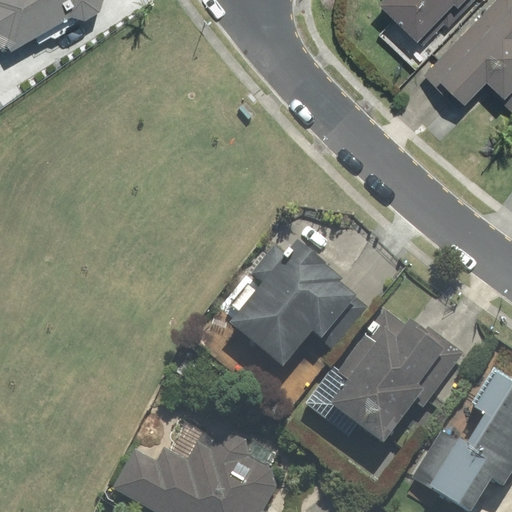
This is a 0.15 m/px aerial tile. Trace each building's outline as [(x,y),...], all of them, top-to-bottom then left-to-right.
[(35,37),(38,43),(111,1),(111,0),(0,0),(0,45),(12,39),(17,47),(35,37)] [(378,0),(369,10),(408,49),(445,12),(449,16),(465,0),(378,0)] [(478,88),(497,104),(511,87),(511,0),(490,0),(418,80),(455,113),(478,88)] [(308,244),(293,261),(275,245),(250,272),(268,288),(237,323),(290,371),(324,332),(328,335),(364,295),(308,244)] [(391,447),(436,388),(427,382),(453,348),(415,319),(400,338),(393,333),(337,406),(391,447)] [(477,404),(495,416),(475,445),(449,427),(414,478),(463,511),(478,511),(502,478),(511,485),(511,374),(502,368),(477,404)] [(168,445),(162,456),(143,445),(118,488),(160,511),(266,511),(286,478),(251,458),(257,447),(227,430),(216,449),(199,440),(190,457),(168,445)]
